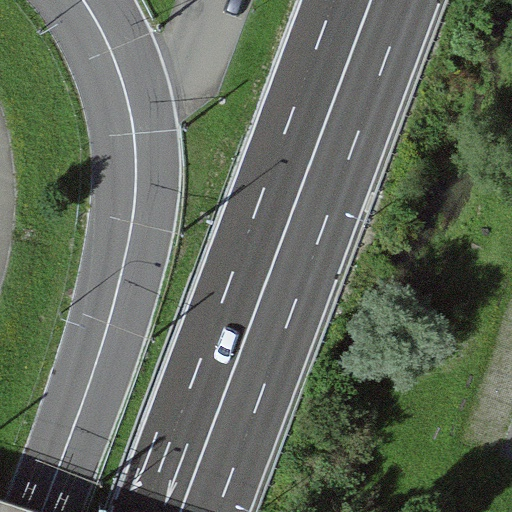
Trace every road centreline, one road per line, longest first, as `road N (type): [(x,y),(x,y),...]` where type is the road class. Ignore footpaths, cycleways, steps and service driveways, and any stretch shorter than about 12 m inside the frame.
road 1 (primary): [(372,0),(181,511)]
road 2 (tertiary): [(84,0),(126,89),(133,225),(108,333),(45,511)]
